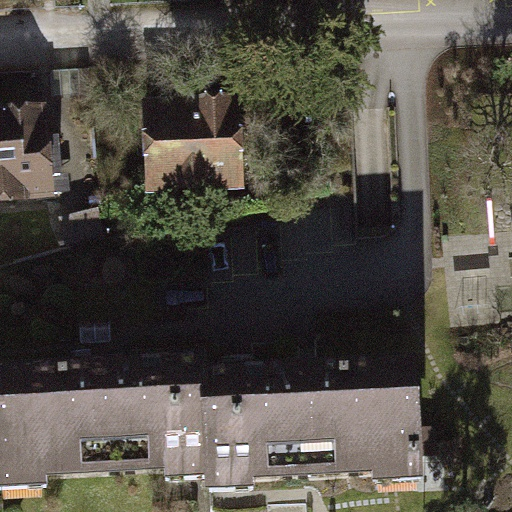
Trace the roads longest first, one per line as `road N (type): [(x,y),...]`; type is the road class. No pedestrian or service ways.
road 1 (residential): [(0,43),(406,25)]
road 2 (residential): [(243,303),(410,247),(406,25)]
